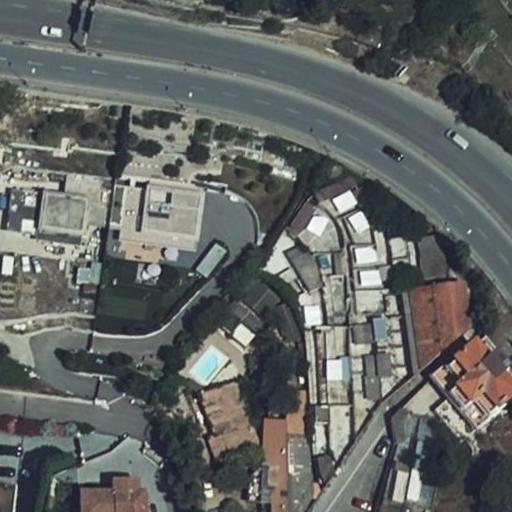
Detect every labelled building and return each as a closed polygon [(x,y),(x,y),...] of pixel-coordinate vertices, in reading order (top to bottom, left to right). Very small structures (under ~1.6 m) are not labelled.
[(64,198),(14,193),(10,229),(38,232),(37,241),(82,245),(84,227),(121,230),(121,239),(196,247),(201,195),(186,193),(187,185),(67,173),(64,198)] [(311,215),(345,194),(341,188),(307,207),(311,215)] [(355,192),(349,198),(378,227),(385,221),(355,192)] [(310,218),(303,212),(283,243),(290,247),(310,218)] [(433,250),(430,242),(405,242),(408,251),(433,250)] [(418,278),(443,274),(433,250),(408,251),(418,278)] [(302,264),(296,255),(281,263),(303,303),(315,297),(302,264)] [(344,281),(340,258),(332,260),(336,283),(344,281)] [(391,279),(388,268),(376,270),(378,282),(391,279)] [(417,353),(423,374),(437,362),(478,327),(461,286),(448,287),(443,274),(418,278),(422,290),(410,292),(427,350),(417,353)] [(258,279),(250,287),(255,292),(263,284),(258,279)] [(269,282),(266,286),(279,298),(283,293),(278,288),(269,282)] [(266,286),(263,284),(255,292),(249,299),(267,315),(281,300),(279,298),(266,286)] [(250,287),(248,286),(242,293),(249,299),(255,292),(250,287)] [(400,292),(417,353),(427,350),(410,292),(400,292)] [(292,306),(277,311),(286,338),(302,332),(292,306)] [(376,323),(377,328),(382,346),(393,343),(387,320),(376,323)] [(382,346),(377,328),(367,330),(372,349),(382,346)] [(372,349),(367,330),(358,333),(363,351),(372,349)] [(483,343),(471,353),(486,368),(494,363),(497,360),(483,343)] [(447,374),(442,370),(430,380),(439,390),(448,401),(474,433),(490,419),(497,413),(511,400),(500,385),(506,379),(494,363),(486,368),(471,353),(447,374)] [(384,402),(390,402),(394,398),(392,380),(401,378),(396,357),(374,362),(384,402)] [(364,387),(358,363),(348,366),(354,389),(364,387)] [(202,401),(217,439),(218,442),(223,440),(232,463),(263,451),(237,387),(202,401)] [(448,401),(439,390),(430,398),(439,408),(448,401)] [(307,437),(305,395),(297,396),(296,405),(286,425),(293,428),(293,437),(287,438),(289,478),(290,477),(292,511),(306,511),(312,499),(312,485),(311,476),(310,476),(308,437),(307,437)] [(448,401),(439,408),(432,414),(459,445),(474,433),(448,401)] [(334,429),(335,413),(321,413),(321,428),(334,429)] [(499,416),(497,413),(490,419),(492,422),(499,416)] [(293,428),(286,425),(269,426),(268,466),(268,506),(277,505),(278,511),(281,511),(280,511),(292,511),(290,477),(289,478),(287,438),(293,437),(293,428)] [(217,439),(211,442),(221,468),(232,463),(223,440),(218,442),(217,439)] [(320,464),(324,488),(334,477),(331,462),(320,464)] [(268,506),(268,466),(253,482),(252,507),(268,506)] [(318,485),(312,485),(312,499),(316,500),(323,492),(318,485)] [(113,496),(77,497),(77,511),(145,511),(142,495),(136,495),(136,487),(114,487),(113,496)]
